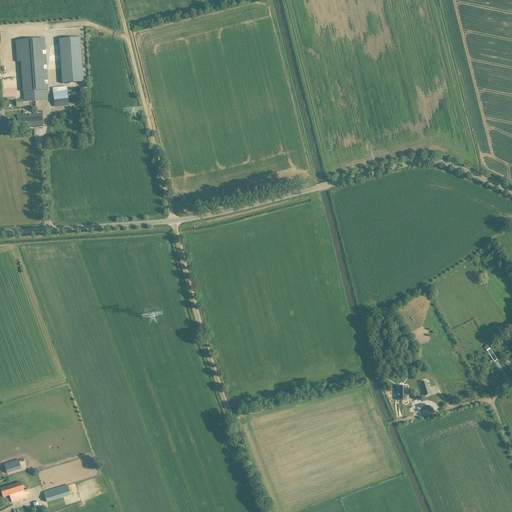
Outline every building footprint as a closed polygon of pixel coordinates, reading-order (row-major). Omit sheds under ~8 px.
[(80,37),(60,39),(63,84),(84,82),(80,37)] [(40,42),(20,43),(22,71),(24,99),(37,99),(36,97),(44,96),(40,42)] [(54,104),(73,102),(73,97),(69,97),(68,90),(53,92),(54,104)] [(42,114),(23,115),(24,119),(17,120),(18,124),(18,129),(43,127),(43,122),(42,114)] [(490,349),(487,351),(494,362),(497,360),(490,349)] [(427,381),(421,383),(425,396),(431,394),(427,381)] [(399,386),(398,386),(398,401),(399,401),(399,400),(406,400),(406,401),(407,401),(407,386),(406,386),(406,387),(399,387),(399,386)] [(437,394),(425,396),(427,404),(438,402),(437,394)] [(4,462),(6,473),(21,469),(18,458),(4,462)] [(21,482),(5,487),(0,489),(3,497),(10,495),(12,502),(26,498),(26,496),(30,494),(28,489),(24,491),(21,482)] [(44,493),(47,502),(71,495),(68,485),(44,493)]
